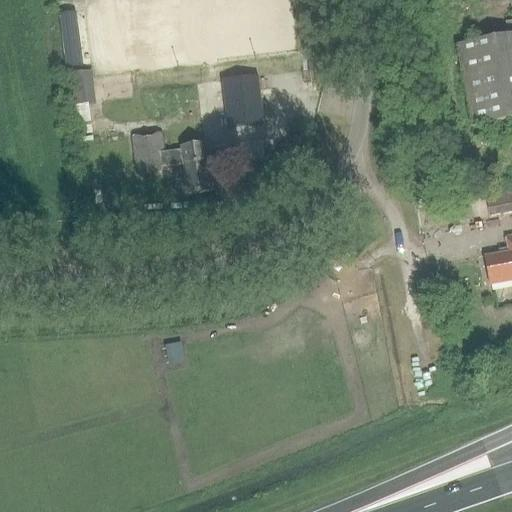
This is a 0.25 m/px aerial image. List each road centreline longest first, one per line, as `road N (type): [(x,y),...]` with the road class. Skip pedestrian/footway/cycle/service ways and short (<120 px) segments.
road 1 (unclassified): [(0,287),(213,273),(271,251),(318,211),(343,175),(360,126),(363,62),(352,0)]
road 2 (motorway): [(511,435),(332,511)]
